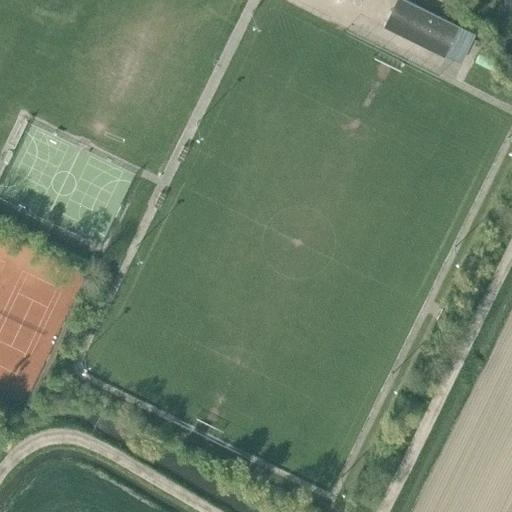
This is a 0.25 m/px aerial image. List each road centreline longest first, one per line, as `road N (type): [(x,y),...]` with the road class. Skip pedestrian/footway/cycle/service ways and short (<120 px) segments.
road 1 (track): [(511,249),(380,511)]
road 2 (track): [(211,511),(87,441),(61,435),(40,438),(0,471)]
